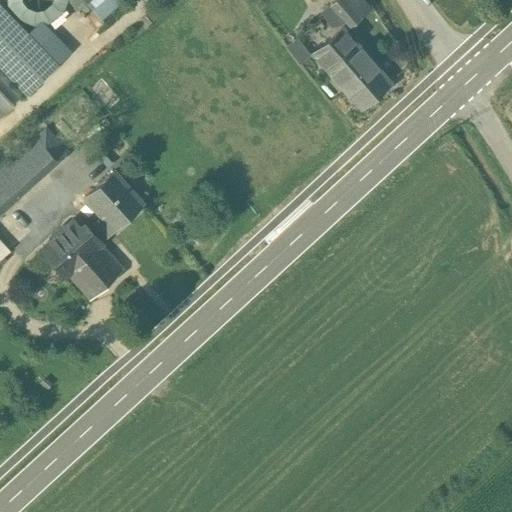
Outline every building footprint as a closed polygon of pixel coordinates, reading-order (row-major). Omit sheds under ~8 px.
[(7,0),(12,10),(21,19),(33,23),(46,21),(56,15),(64,4),(64,0),(7,0)] [(348,27),(360,17),(345,0),(337,0),(331,6),(332,7),(338,14),(348,27)] [(360,0),(345,0),(360,17),(369,10),(360,0)] [(0,6),(0,65),(25,91),(55,62),(0,6)] [(329,21),(338,14),(332,7),(324,14),(329,21)] [(342,28),(313,53),(327,69),(356,44),(342,28)] [(300,61),(311,54),(299,36),(288,43),(300,61)] [(356,44),(327,69),(360,107),(389,82),(356,44)] [(45,130),(0,169),(0,170),(21,193),(66,154),(45,130)] [(0,212),(21,193),(0,170),(0,212)] [(72,222),(41,249),(65,275),(66,273),(89,299),(122,269),(99,243),(142,203),(112,171),(83,197),(101,216),(87,229),(84,225),(79,229),(72,222)]
